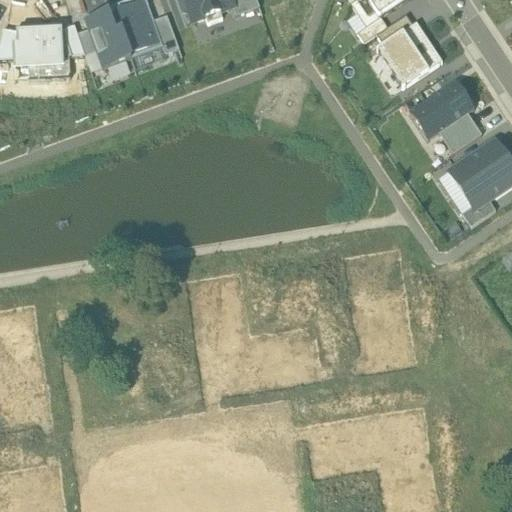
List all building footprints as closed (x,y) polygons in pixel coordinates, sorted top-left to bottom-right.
[(166,63),(165,59),(162,51),(163,51),(154,25),(145,0),(139,0),(110,11),(112,14),(108,16),(116,37),(121,35),(132,63),(131,63),(135,74),(166,63)] [(182,0),(192,26),(205,21),(208,27),(223,22),(220,16),(233,11),(234,10),(230,0),(182,0)] [(255,0),(230,0),(234,10),(233,11),(236,20),(260,11),(255,0)] [(413,1),(412,0),(365,0),(362,3),(352,9),(366,32),(358,37),(364,47),(376,39),(388,32),(381,22),(413,1)] [(89,34),(97,56),(103,73),(131,63),(132,63),(121,35),(116,37),(108,16),(85,24),(89,34)] [(376,39),(383,49),(413,30),(406,19),(388,32),(376,39)] [(162,51),(165,59),(180,53),(167,20),(154,25),(163,51),(162,51)] [(377,53),(402,92),(442,66),(417,27),(413,30),(383,49),(377,53)] [(3,33),(0,45),(0,64),(12,64),(14,85),(70,82),(69,61),(85,60),(77,38),(75,28),(62,33),(16,36),(3,33)] [(97,56),(89,34),(77,38),(85,60),(97,56)] [(409,117),(427,145),(439,137),(468,118),(474,114),(456,86),(409,117)] [(482,139),(468,118),(439,137),(453,158),(482,139)] [(511,188),(511,170),(495,145),(448,176),(472,211),(474,215),(489,205),(511,188)] [(495,214),(489,205),(474,215),(472,211),(462,218),(470,231),(495,214)] [(62,511),(56,470),(0,478),(0,511),(62,511)]
